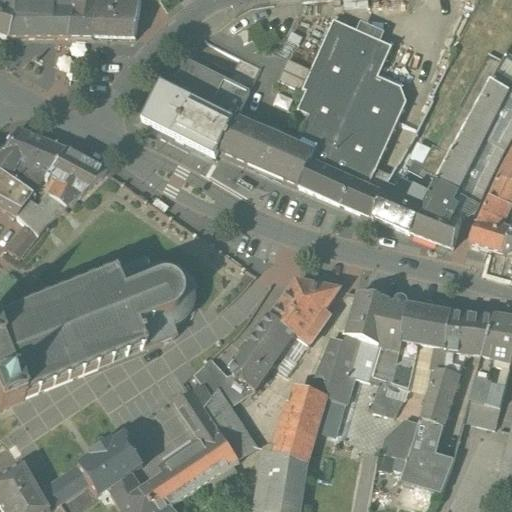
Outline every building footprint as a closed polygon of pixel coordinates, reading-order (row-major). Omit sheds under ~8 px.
[(0,0),(0,39),(6,41),(12,9),(14,0),(0,0)] [(74,0),(14,0),(12,9),(6,41),(68,41),(74,0)] [(74,0),(68,41),(95,42),(101,0),(74,0)] [(140,3),(108,0),(101,0),(95,42),(136,43),(140,3)] [(391,51),(333,25),(302,94),(306,96),(297,115),(308,120),(299,142),(320,151),(311,169),(368,192),(406,106),(400,91),(378,81),(391,51)] [(243,48),(252,43),(265,36),(260,26),(238,37),(243,48)] [(265,36),(252,43),(258,53),(279,42),(274,32),(265,36)] [(204,73),(187,64),(186,66),(183,64),(169,93),(161,90),(142,127),(214,163),(233,125),(254,83),(233,73),(201,57),(197,63),(206,67),(204,73)] [(487,57),(439,151),(451,158),(498,73),(495,73),(501,64),(487,57)] [(239,62),(233,73),(254,83),(259,71),(239,62)] [(435,187),(455,197),(507,98),(511,101),(511,113),(492,149),(497,151),(489,167),(497,171),(511,145),(511,66),(504,62),(498,73),(451,158),(435,187)] [(289,64),(284,74),(304,84),(310,73),(289,64)] [(284,74),(279,86),(299,96),(304,84),(284,74)] [(294,148),(254,130),(252,134),(233,125),(218,156),(299,191),(310,168),(313,161),(292,152),(294,148)] [(0,157),(0,178),(31,200),(36,194),(64,154),(16,134),(0,157)] [(424,169),(405,160),(402,166),(401,166),(384,197),(383,200),(373,221),(374,222),(409,237),(435,187),(451,158),(439,151),(434,149),(424,169)] [(64,154),(36,194),(42,197),(39,202),(44,205),(39,214),(27,232),(37,242),(46,230),(81,199),(104,175),(64,154)] [(511,159),(499,181),(511,187),(511,159)] [(311,169),(310,168),(299,191),(373,223),(374,222),(373,221),(383,200),(369,194),(369,193),(368,192),(311,169)] [(31,200),(0,178),(0,209),(16,221),(27,205),(31,200)] [(511,187),(499,181),(469,248),(502,258),(511,237),(500,232),(511,205),(511,187)] [(455,197),(435,187),(409,237),(451,253),(453,251),(461,226),(461,223),(453,220),(453,219),(456,217),(456,214),(455,210),(450,207),(455,197)] [(27,232),(39,214),(27,205),(16,221),(25,230),(6,253),(19,263),(37,242),(27,232)] [(511,236),(511,237),(502,258),(511,261),(511,236)] [(184,323),(190,311),(190,297),(192,298),(191,292),(188,287),(187,288),(183,283),(171,275),(160,273),(148,275),(144,266),(0,323),(0,413),(175,343),(171,332),(178,328),(184,323)] [(339,294),(296,285),(270,322),(269,321),(248,351),(246,349),(241,355),(241,361),(231,375),(232,379),(255,395),(274,369),(282,365),(287,358),(295,365),(307,348),(308,349),(330,320),(324,316),(339,294)] [(407,309),(358,298),(345,341),(343,347),(329,391),(348,395),(353,380),(370,385),(371,381),(380,384),(392,388),(399,352),(407,309)] [(451,317),(407,309),(399,352),(401,353),(402,345),(420,349),(446,353),(451,317)] [(494,321),(451,317),(446,353),(446,357),(454,358),(482,361),(494,321)] [(511,324),(494,321),(482,361),(475,384),(486,386),(491,365),(510,370),(511,361),(511,324)] [(332,342),(310,395),(325,401),(329,391),(343,347),(332,342)] [(409,393),(420,349),(402,345),(401,353),(399,352),(392,388),(409,393)] [(443,375),(436,373),(408,464),(427,470),(430,461),(439,429),(442,431),(461,372),(452,369),(454,358),(446,357),(443,375)] [(255,395),(232,379),(227,380),(212,364),(194,380),(203,390),(213,401),(218,395),(230,413),(255,395)] [(392,388),(380,384),(372,411),(373,415),(387,418),(392,388)] [(486,386),(475,384),(463,425),(494,433),(505,391),(486,386)] [(200,448),(160,474),(165,481),(143,495),(140,497),(152,511),(167,511),(171,510),(238,466),(205,415),(204,413),(211,403),(203,390),(175,409),(200,448)] [(336,437),(348,395),(329,391),(325,401),(316,432),(336,437)] [(303,411),(290,406),(275,457),(306,467),(316,432),(325,401),(310,395),(303,411)] [(511,425),(490,511),(506,511),(511,491),(511,425)] [(108,445),(84,461),(86,464),(36,498),(44,511),(54,511),(87,490),(95,501),(107,494),(118,511),(172,511),(171,510),(167,511),(152,511),(140,497),(143,495),(131,478),(142,470),(122,440),(110,448),(108,445)] [(299,511),(306,467),(275,457),(266,511),(299,511)] [(453,468),(430,461),(427,470),(408,464),(401,486),(440,496),(451,475),(453,468)] [(18,470),(0,481),(0,511),(44,511),(36,498),(18,470)]
